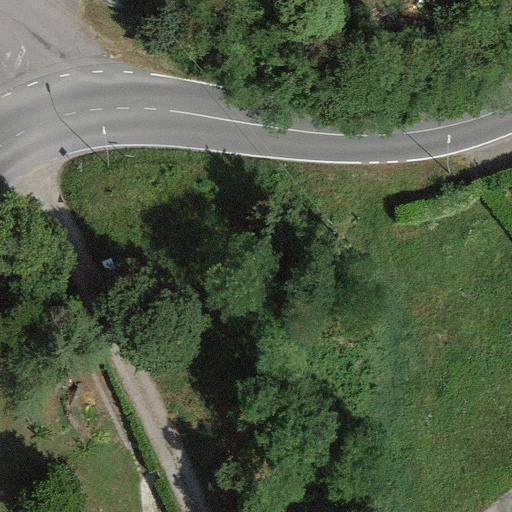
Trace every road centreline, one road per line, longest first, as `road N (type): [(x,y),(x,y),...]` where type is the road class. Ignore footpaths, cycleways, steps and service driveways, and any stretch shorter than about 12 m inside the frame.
road 1 (tertiary): [(36,120),(128,107),(268,129),(403,133),(439,129),(511,102)]
road 2 (track): [(191,511),(36,120)]
